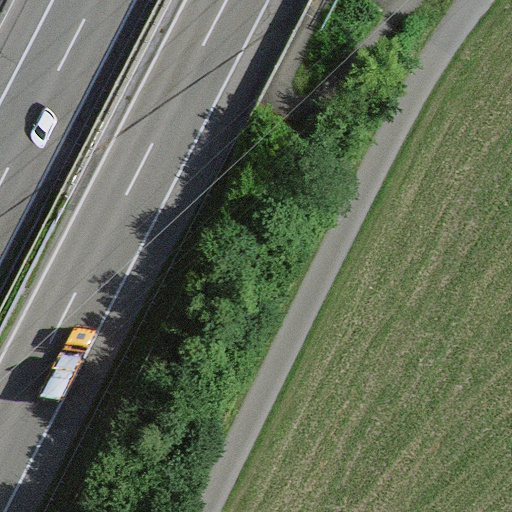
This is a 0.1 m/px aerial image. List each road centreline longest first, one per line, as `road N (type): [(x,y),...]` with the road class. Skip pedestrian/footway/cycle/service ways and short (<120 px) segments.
road 1 (track): [(472,0),(382,152),(203,511)]
road 2 (motorway): [(0,446),(229,0)]
road 3 (motorway): [(92,0),(0,179)]
